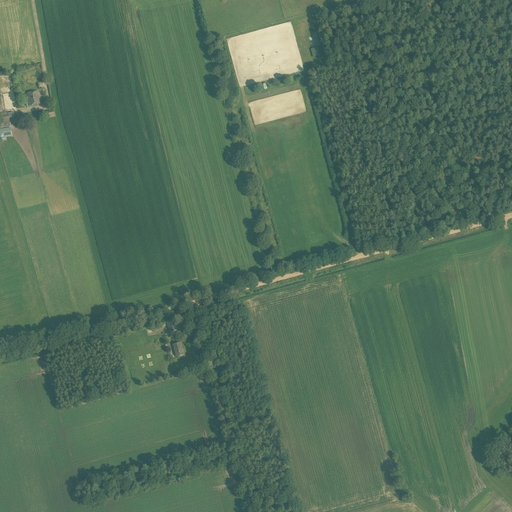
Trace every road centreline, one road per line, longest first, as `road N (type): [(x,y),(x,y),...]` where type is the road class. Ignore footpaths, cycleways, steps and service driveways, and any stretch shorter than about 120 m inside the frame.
road 1 (track): [(0,355),(511,216)]
road 2 (track): [(251,511),(196,303)]
